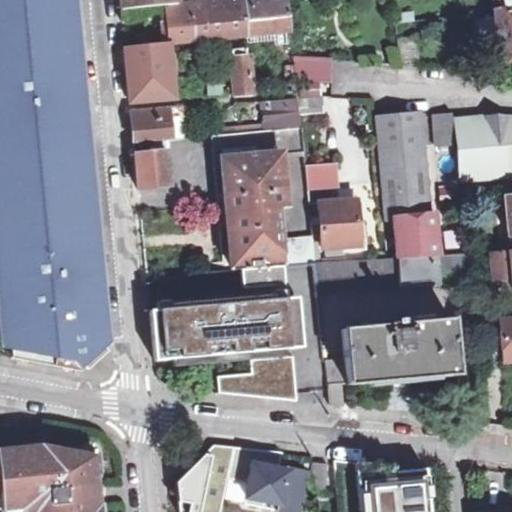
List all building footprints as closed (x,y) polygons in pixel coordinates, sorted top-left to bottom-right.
[(0,0),(0,288),(7,288),(13,358),(48,364),(78,370),(84,365),(82,364),(101,347),(103,349),(108,344),(75,0),(0,0)] [(120,0),(121,11),(143,9),(147,9),(154,8),(161,7),(177,5),(176,0),(120,0)] [(192,4),(196,42),(247,37),(243,0),(233,0),(213,2),(192,4)] [(243,0),(247,37),(288,33),(284,0),(243,0)] [(511,0),(492,0),(494,14),(511,12),(511,0)] [(196,42),(192,4),(177,5),(161,7),(162,13),(168,12),(169,23),(163,24),(164,31),(166,44),(170,43),(170,44),(196,42)] [(144,20),(143,9),(121,11),(122,23),(144,20)] [(511,12),(494,14),(499,62),(511,60),(511,12)] [(411,67),(420,67),(417,39),(397,41),(399,66),(411,67)] [(130,102),(176,99),(170,44),(170,43),(166,44),(125,48),(128,78),(130,102)] [(236,97),(253,96),(249,56),(232,58),(236,97)] [(320,85),(330,86),(331,74),(332,61),(291,59),(293,67),(295,84),(320,85)] [(295,84),(293,67),(284,67),(288,102),(297,102),(297,100),(295,84)] [(299,100),(322,99),(320,85),(295,84),(297,100),(299,100)] [(322,105),(322,99),(299,100),(301,115),(319,114),(323,114),(322,105)] [(300,130),(297,102),(288,102),(258,104),(262,134),(300,130)] [(169,108),(172,140),(185,139),(182,107),(169,108)] [(172,140),(169,108),(131,111),(133,133),(134,144),(172,140)] [(325,169),(319,114),(301,115),(308,170),(325,169)] [(393,247),(398,247),(400,260),(440,257),(436,218),(429,218),(418,122),(426,121),(426,115),(395,117),(377,118),(387,221),(395,221),(397,240),(392,241),(393,247)] [(437,149),(456,148),(453,115),(433,117),(437,149)] [(463,181),(511,176),(511,118),(500,117),(456,123),(463,181)] [(216,138),(228,273),(242,272),(283,269),(277,211),(272,156),(281,156),(302,153),(300,130),(262,134),(216,138)] [(169,186),(166,151),(135,155),(137,177),(138,189),(169,186)] [(286,210),(281,156),(272,156),(277,211),(286,210)] [(326,252),(327,258),(345,257),(345,254),(367,253),(364,221),(359,221),(357,204),(338,205),(335,168),(325,169),(308,170),(304,171),(308,208),(319,207),(322,251),(326,252)] [(288,241),(291,268),(315,266),(312,240),(288,241)] [(511,280),(511,250),(489,252),(492,283),(511,280)] [(400,260),(390,261),(393,291),(468,286),(466,255),(440,257),(400,260)] [(390,261),(315,266),(318,297),(393,291),(390,261)] [(283,269),(242,272),(243,291),(258,290),(259,305),(151,312),(155,361),(253,354),(292,352),(288,302),(285,302),(283,269)] [(472,330),(495,328),(494,313),(471,315),(472,330)] [(511,320),(496,322),(499,362),(511,360),(511,320)] [(456,375),(451,322),(397,328),(403,380),(411,379),(456,375)] [(403,380),(397,328),(343,333),(345,364),(325,366),(327,386),(340,385),(340,383),(348,382),(348,384),(364,383),(403,380)] [(265,362),(293,359),(292,352),(253,354),(254,377),(218,379),(219,395),(256,392),(256,398),(268,398),(265,362)] [(265,362),(268,398),(296,401),(293,359),(265,362)] [(342,406),(340,385),(327,386),(329,405),(342,406)] [(203,450),(197,450),(168,478),(171,511),(220,511),(232,446),(211,444),(203,450)] [(277,452),(238,446),(232,480),(239,480),(236,498),(276,504),(274,511),(297,511),(305,468),(276,463),(277,452)] [(0,450),(0,491),(2,511),(97,502),(95,482),(94,465),(87,466),(86,456),(39,447),(33,448),(0,450)] [(333,462),(338,511),(429,511),(425,470),(394,473),(394,467),(333,462)] [(305,491),(324,493),(327,465),(321,465),(311,464),(305,491)] [(92,511),(92,507),(98,506),(97,502),(2,511),(92,511)]
